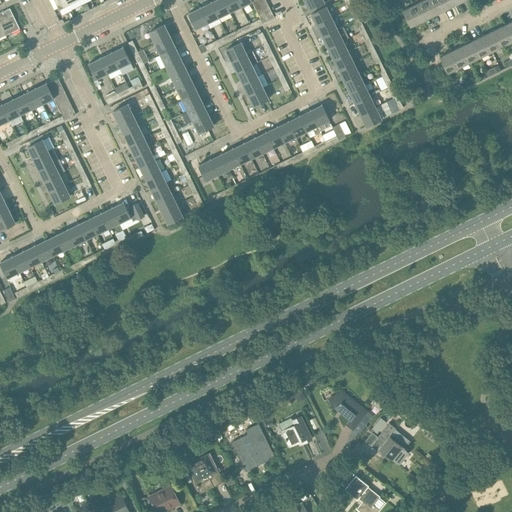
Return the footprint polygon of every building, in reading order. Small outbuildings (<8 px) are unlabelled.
[(58,7),(54,0),(49,0),(54,9),(58,7)] [(54,0),(59,9),(62,14),(72,10),(69,4),(67,0),(54,0)] [(230,12),(223,0),(214,0),(211,2),(219,18),(230,12)] [(241,6),(237,0),(223,0),(230,12),(241,6)] [(325,2),(323,0),(303,0),(309,10),(325,2)] [(344,0),(349,9),(354,7),(350,0),(344,0)] [(433,16),(425,0),(423,0),(414,5),(422,21),(433,16)] [(444,10),(438,0),(425,0),(433,16),(444,10)] [(438,0),(444,10),(455,5),(452,0),(438,0)] [(219,18),(211,2),(200,7),(208,23),(219,18)] [(259,12),(269,7),(267,2),(256,7),(259,12)] [(422,21),(414,5),(403,10),(411,27),(422,21)] [(208,23),(200,7),(188,13),(196,29),(208,23)] [(261,17),(272,12),(269,7),(259,12),(261,17)] [(332,18),(327,7),(311,14),(317,26),(332,18)] [(355,21),(359,18),(354,7),(349,9),(351,12),(355,21)] [(12,32),(20,28),(10,8),(6,10),(7,12),(0,15),(0,23),(4,33),(11,30),(12,32)] [(261,17),(261,18),(264,23),(274,17),(272,12),(261,17)] [(264,23),(261,18),(249,24),(252,28),(264,23)] [(322,37),(343,26),(338,29),(332,18),(317,26),(322,37)] [(365,29),(359,18),(355,21),(360,32),(365,29)] [(155,44),(170,36),(165,24),(149,32),(155,44)] [(249,24),(238,29),(240,34),(252,28),(249,24)] [(511,36),(506,24),(495,30),(503,46),(511,41),(511,36)] [(343,26),(322,37),(328,48),(343,40),(349,37),(343,26)] [(240,34),(238,29),(227,35),(229,39),(240,34)] [(370,41),(365,29),(360,32),(366,43),(370,41)] [(495,30),(484,35),(492,51),(503,46),(495,30)] [(257,34),(263,46),(268,43),(262,32),(257,34)] [(229,39),(227,35),(216,40),(218,45),(229,39)] [(484,35),(473,40),(481,57),(492,51),(484,35)] [(155,44),(160,55),(176,47),(170,36),(155,44)] [(133,54),(138,52),(132,40),(128,42),(133,54)] [(202,53),(207,50),(218,45),(216,40),(204,46),(204,44),(199,46),(202,53)] [(328,48),(333,59),(349,51),(343,40),(328,48)] [(473,40),(462,46),(470,62),(481,57),(473,40)] [(371,54),(376,52),(370,41),(366,43),(371,54)] [(231,61),(247,54),(241,42),(226,50),(231,61)] [(269,57),(273,55),(268,43),(263,46),(269,57)] [(111,52),(119,68),(121,73),(133,67),(130,62),(123,46),(111,52)] [(470,62),(462,46),(451,51),(459,67),(470,62)] [(165,66),(181,58),(176,47),(160,55),(165,66)] [(149,60),(144,49),(138,52),(133,54),(139,65),(143,63),(149,60)] [(258,62),(252,51),(247,54),(231,61),(237,72),(252,65),(258,62)] [(333,59),(339,70),(354,62),(349,51),(333,59)] [(448,73),(459,67),(451,51),(440,57),(448,73)] [(108,73),(119,68),(111,52),(100,58),(108,73)] [(371,54),(377,65),(381,63),(376,52),(371,54)] [(279,66),(273,55),(269,57),(274,68),(279,66)] [(97,79),(108,73),(100,58),(89,63),(94,75),(97,79)] [(171,77),(187,69),(181,58),(165,66),(171,77)] [(506,68),(511,64),(510,59),(503,62),(506,68)] [(360,74),(354,62),(339,70),(344,81),(360,74)] [(144,76),(149,74),(143,63),(139,65),(144,76)] [(382,76),(387,74),(381,63),(377,65),(382,76)] [(252,65),(237,72),(242,84),(258,76),(252,65)] [(280,79),(284,77),(284,76),(279,66),(274,68),(277,75),(279,78),(280,79)] [(488,70),(490,75),(497,72),(494,67),(488,70)] [(176,88),(192,80),(187,69),(171,77),(176,88)] [(490,75),(488,70),(481,73),(484,79),(490,75)] [(154,85),(149,74),(144,76),(150,87),(154,85)] [(349,92),(365,85),(360,74),(344,81),(349,92)] [(392,85),(387,74),(382,76),(388,87),(392,85)] [(126,82),(131,93),(143,87),(138,76),(130,80),(133,85),(129,87),(126,82)] [(242,84),(248,95),(263,87),(258,76),(242,84)] [(280,79),(282,84),(285,91),(290,88),(284,77),(280,79)] [(472,77),(466,81),(468,86),(475,83),(472,77)] [(47,84),(49,89),(61,83),(58,78),(47,84)] [(101,88),(97,79),(92,82),(96,90),(101,88)] [(198,92),(192,80),(176,88),(182,99),(198,92)] [(462,89),(468,86),(466,81),(459,84),(462,89)] [(54,98),(52,94),(49,89),(47,84),(46,82),(35,88),(42,104),(54,98)] [(120,98),(131,93),(126,82),(115,87),(120,98)] [(61,83),(49,89),(52,94),(63,89),(61,83)] [(368,90),(365,85),(349,92),(355,103),(371,96),(368,90)] [(392,85),(388,87),(393,98),(398,96),(392,85)] [(109,104),(120,98),(115,87),(116,91),(105,96),(109,104)] [(263,87),(248,95),(253,106),(269,98),(263,87)] [(35,88),(24,93),(31,109),(42,104),(35,88)] [(150,107),(155,105),(147,88),(134,95),(136,100),(145,96),(150,107)] [(151,90),(155,98),(160,96),(155,88),(151,90)] [(55,99),(66,94),(63,89),(52,94),(54,98),(55,99)] [(203,103),(198,92),(182,99),(187,110),(203,103)] [(31,109),(24,93),(12,99),(20,115),(31,109)] [(57,104),(68,99),(66,94),(55,99),(57,104)] [(161,110),(165,107),(160,96),(155,98),(161,110)] [(360,115),(376,107),(371,96),(355,103),(360,115)] [(403,107),(398,96),(393,98),(379,106),(376,107),(360,115),(366,126),(403,107)] [(20,115),(12,99),(1,104),(9,120),(20,115)] [(71,104),(68,99),(57,104),(60,109),(71,104)] [(209,114),(203,103),(187,110),(193,122),(209,114)] [(0,124),(9,120),(1,104),(0,105),(0,124)] [(73,109),(71,104),(60,109),(62,114),(73,109)] [(112,111),(118,123),(134,115),(128,104),(112,111)] [(318,126),(320,131),(326,128),(324,123),(329,120),(322,104),(310,110),(318,126)] [(150,107),(156,118),(160,116),(155,105),(150,107)] [(171,119),(165,107),(161,110),(166,121),(171,119)] [(62,114),(63,115),(65,120),(76,114),(73,109),(62,114)] [(299,115),(307,131),(310,137),(315,134),(316,135),(321,132),(318,126),(310,110),(299,115)] [(209,114),(193,122),(198,133),(214,125),(209,114)] [(63,115),(51,121),(53,126),(65,120),(63,115)] [(118,123),(123,134),(139,126),(134,115),(118,123)] [(288,121),(296,137),(307,131),(299,115),(288,121)] [(156,118),(161,129),(166,127),(160,116),(156,118)] [(176,130),(171,119),(166,121),(172,132),(176,130)] [(53,126),(51,121),(40,126),(42,131),(53,126)] [(284,142),(296,137),(288,121),(277,126),(284,142)] [(334,129),(323,135),(325,141),(325,140),(327,145),(345,136),(351,133),(345,121),(339,124),(333,127),(334,129)] [(59,132),(59,131),(65,143),(69,140),(62,125),(57,128),(59,132)] [(40,126),(29,132),(31,136),(42,131),(40,126)] [(139,126),(123,134),(129,145),(145,137),(139,126)] [(266,132),(273,147),(284,142),(277,126),(266,132)] [(167,140),(171,138),(166,127),(161,129),(167,140)] [(182,141),(176,130),(172,132),(177,143),(182,141)] [(20,142),(31,136),(29,132),(18,137),(20,142)] [(254,137),(262,153),(273,147),(266,132),(254,137)] [(33,158),(48,151),(43,139),(45,138),(43,134),(29,141),(31,145),(27,147),(33,158)] [(20,142),(18,137),(6,143),(8,148),(20,142)] [(145,137),(129,145),(134,156),(150,149),(154,147),(158,145),(157,143),(153,145),(151,141),(147,143),(145,137)] [(243,143),(251,158),(262,153),(254,137),(243,143)] [(167,140),(172,152),(177,149),(171,138),(167,140)] [(74,149),(69,140),(65,143),(69,151),(74,149)] [(303,151),(305,156),(316,150),(314,146),(311,140),(300,146),(303,151)] [(325,140),(325,141),(314,146),(316,150),(327,145),(325,140)] [(240,164),(251,158),(243,143),(232,148),(240,164)] [(229,169),(240,164),(232,148),(221,154),(229,169)] [(156,160),(150,149),(134,156),(140,167),(156,160)] [(177,149),(172,152),(178,163),(182,161),(177,149)] [(38,170),(54,162),(48,151),(33,158),(37,167),(38,170)] [(303,151),(292,157),(294,161),(305,156),(303,151)] [(70,154),(76,165),(80,163),(75,152),(70,154)] [(229,169),(221,154),(210,159),(218,175),(229,169)] [(281,162),(283,167),(294,161),(292,157),(281,162)] [(65,170),(60,159),(54,162),(38,170),(44,181),(59,173),(65,170)] [(206,180),(218,175),(210,159),(199,165),(206,180)] [(156,160),(140,167),(145,179),(161,171),(156,160)] [(182,161),(178,163),(183,174),(188,172),(182,161)] [(272,172),(283,167),(281,162),(269,168),(272,172)] [(76,165),(81,176),(86,174),(80,163),(76,165)] [(265,176),(272,172),(269,168),(266,169),(262,171),(258,173),(261,178),(265,176)] [(151,190),(167,182),(161,171),(145,179),(151,190)] [(183,174),(189,185),(193,183),(188,172),(183,174)] [(59,173),(44,181),(49,192),(65,184),(59,173)] [(247,179),(249,183),(261,178),(258,173),(253,176),(250,177),(247,179)] [(86,174),(81,176),(87,188),(91,185),(86,174)] [(70,189),(83,183),(81,179),(68,185),(70,189)] [(238,189),(249,183),(247,179),(236,184),(238,189)] [(156,201),(172,193),(167,182),(151,190),(156,201)] [(189,185),(184,188),(187,195),(192,192),(194,196),(199,194),(193,183),(189,185)] [(70,196),(65,184),(49,192),(55,203),(70,196)] [(227,194),(238,189),(236,184),(225,190),(227,194)] [(216,200),(227,194),(225,190),(214,195),(213,194),(205,198),(207,203),(215,199),(216,200)] [(156,201),(162,212),(177,204),(172,193),(156,201)] [(199,194),(194,196),(200,208),(204,206),(199,194)] [(0,215),(10,211),(5,200),(0,202),(0,215)] [(112,207),(119,223),(131,217),(123,202),(112,207)] [(177,204),(162,212),(167,224),(183,216),(177,204)] [(101,213),(108,228),(119,223),(112,207),(101,213)] [(10,211),(0,215),(0,229),(16,222),(10,211)] [(97,234),(108,228),(101,213),(89,218),(97,234)] [(86,239),(97,234),(89,218),(78,223),(86,239)] [(67,229),(75,245),(86,239),(78,223),(67,229)] [(56,234),(64,250),(75,245),(67,229),(56,234)] [(127,238),(129,242),(141,236),(138,232),(127,238)] [(53,256),(64,250),(56,234),(45,240),(53,256)] [(116,243),(118,248),(129,242),(127,238),(116,243)] [(34,245),(41,261),(53,256),(45,240),(34,245)] [(107,253),(118,248),(116,243),(104,249),(107,253)] [(31,266),(41,261),(34,245),(23,251),(30,267),(31,266)] [(95,259),(107,253),(104,249),(93,254),(95,259)] [(19,272),(30,267),(23,251),(11,256),(19,272)] [(82,260),(84,264),(95,259),(93,254),(82,260)] [(0,261),(8,278),(19,272),(11,256),(0,261)] [(71,265),(73,269),(84,264),(82,260),(71,265)] [(62,275),(73,269),(71,265),(60,271),(62,275)] [(49,276),(51,280),(62,275),(60,271),(49,276)] [(51,280),(49,276),(42,279),(38,281),(40,286),(46,283),(51,280)] [(26,287),(29,291),(40,286),(38,281),(26,287)] [(15,298),(10,287),(3,290),(8,301),(15,298)] [(17,297),(29,291),(26,287),(15,292),(17,297)] [(295,390),(295,391),(299,400),(306,397),(301,388),(295,390)] [(367,411),(343,392),(329,399),(333,407),(335,406),(336,408),(351,420),(347,424),(353,429),(367,411)] [(382,392),(373,403),(381,410),(390,398),(382,392)] [(402,408),(399,413),(404,417),(407,412),(402,408)] [(312,438),(301,416),(294,419),(296,424),(282,431),(289,446),(302,440),(303,442),(312,438)] [(381,417),(375,423),(381,428),(386,422),(381,417)] [(361,430),(366,423),(362,419),(356,426),(361,430)] [(410,442),(395,430),(396,429),(389,423),(378,436),(385,442),(379,449),(398,464),(409,451),(405,448),(410,442)] [(255,431),(232,442),(233,445),(246,471),(252,468),(251,467),(252,466),(254,465),(255,466),(270,459),(265,450),(255,431)] [(182,445),(174,449),(177,455),(185,451),(182,445)] [(224,481),(210,453),(188,463),(198,484),(196,485),(197,487),(199,486),(202,491),(200,492),(200,493),(214,486),(213,484),(216,483),(217,485),(224,481)] [(350,464),(357,470),(361,465),(354,460),(350,464)] [(369,484),(356,474),(346,488),(358,498),(359,497),(363,500),(357,508),(362,511),(376,511),(378,509),(373,505),(381,495),(368,485),(369,484)] [(180,503),(171,485),(149,495),(157,511),(161,511),(167,509),(166,507),(171,505),(173,506),(180,503)] [(90,508),(83,492),(76,496),(84,511),(90,508)] [(129,511),(122,496),(114,500),(116,504),(104,510),(105,511),(129,511)] [(307,511),(302,503),(296,506),(294,503),(284,509),(283,508),(275,511),(307,511)]
